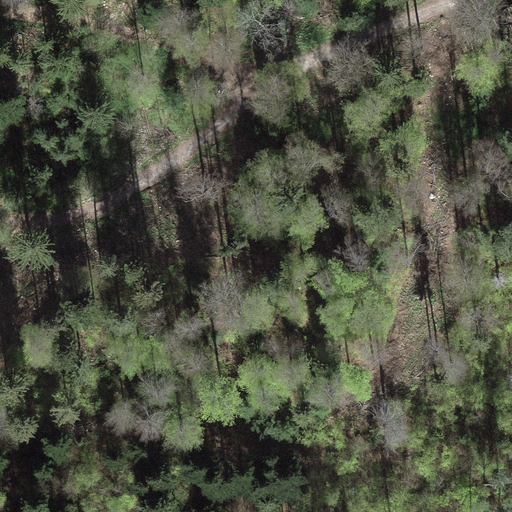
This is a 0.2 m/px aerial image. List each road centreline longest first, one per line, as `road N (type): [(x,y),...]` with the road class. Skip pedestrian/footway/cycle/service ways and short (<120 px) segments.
road 1 (track): [(0,218),(100,206),(305,58),(449,0)]
road 2 (track): [(0,9),(285,74)]
